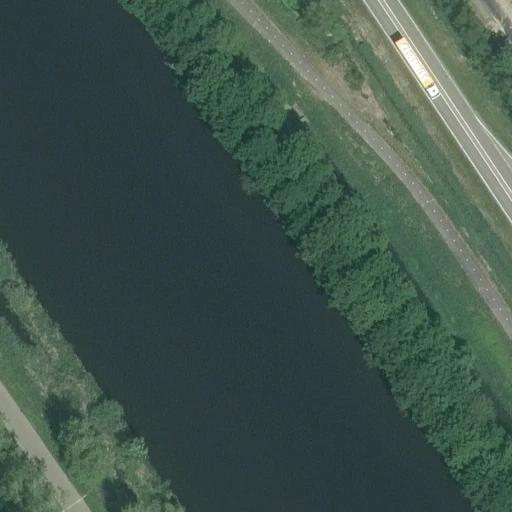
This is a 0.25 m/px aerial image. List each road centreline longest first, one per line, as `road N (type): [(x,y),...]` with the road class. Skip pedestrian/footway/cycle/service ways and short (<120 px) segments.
road 1 (primary): [(511,197),(380,0)]
road 2 (unclassified): [(98,511),(0,370)]
